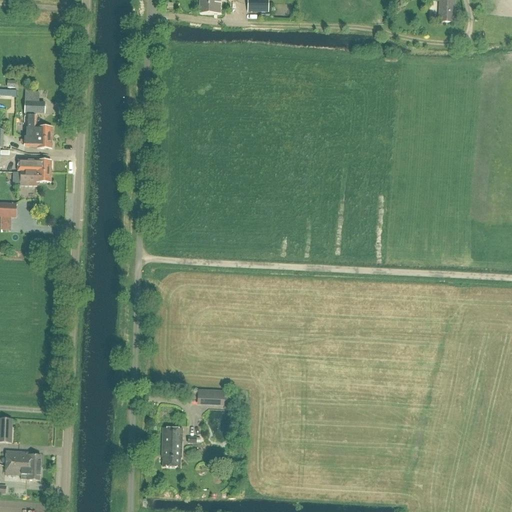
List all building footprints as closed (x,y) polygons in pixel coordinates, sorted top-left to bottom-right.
[(199,0),(199,15),(220,15),(220,0),(199,0)] [(438,0),(438,24),(453,25),(454,0),(438,0)] [(7,82),(7,90),(15,91),(16,82),(7,82)] [(25,139),(52,140),(52,129),(36,128),(36,115),(45,115),(45,104),(25,104),(24,118),(27,118),(26,139),(25,139)] [(52,150),(52,140),(25,139),(25,149),(37,149),(37,150),(52,150)] [(12,150),(0,150),(0,159),(11,160),(12,150)] [(21,172),(31,172),(31,173),(51,174),(51,161),(18,161),(18,172),(21,172)] [(37,184),(51,184),(51,174),(31,173),(31,172),(21,172),(21,173),(20,187),(31,187),(31,184),(37,184)] [(0,205),(0,218),(15,219),(16,206),(0,205)] [(197,391),(197,401),(223,402),(223,392),(197,391)] [(0,444),(11,445),(12,421),(0,420),(0,444)] [(182,459),(182,430),(162,430),(162,456),(163,456),(163,468),(181,469),(181,459),(182,459)] [(28,468),(40,469),(41,457),(29,457),(29,454),(6,453),(5,469),(20,470),(28,469),(28,468)] [(20,481),(27,482),(39,483),(40,469),(28,468),(28,469),(20,470),(5,469),(4,477),(20,478),(20,481)]
